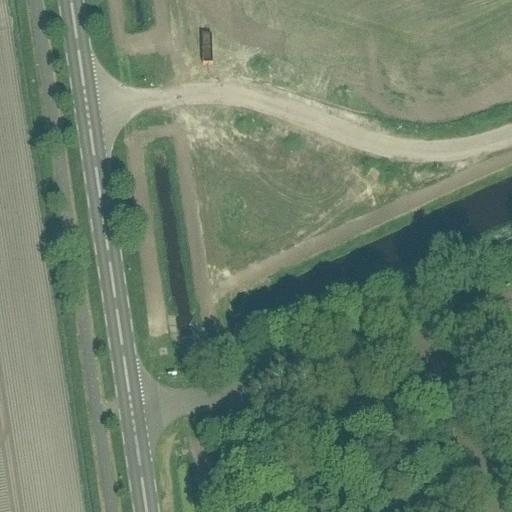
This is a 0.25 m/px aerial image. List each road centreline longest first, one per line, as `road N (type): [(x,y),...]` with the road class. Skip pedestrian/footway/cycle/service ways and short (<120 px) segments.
road 1 (unclassified): [(85,108),(163,96),(253,101),(376,146),(416,152),(457,152),(511,134)]
road 2 (secondary): [(144,511),(85,108)]
